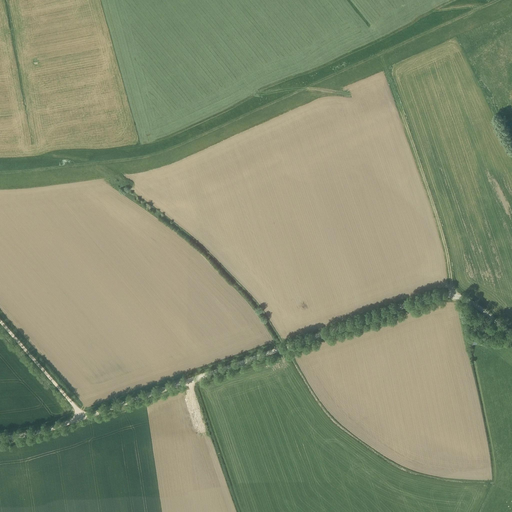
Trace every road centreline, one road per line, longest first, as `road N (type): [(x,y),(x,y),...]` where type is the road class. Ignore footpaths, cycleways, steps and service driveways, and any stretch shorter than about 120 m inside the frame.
road 1 (track): [(0,172),(181,145),(497,0)]
road 2 (unclassified): [(84,417),(437,296),(463,298),(511,337)]
road 3 (track): [(451,296),(443,241),(380,54)]
road 4 (track): [(191,381),(237,511)]
road 5 (unclassified): [(0,320),(84,417)]
